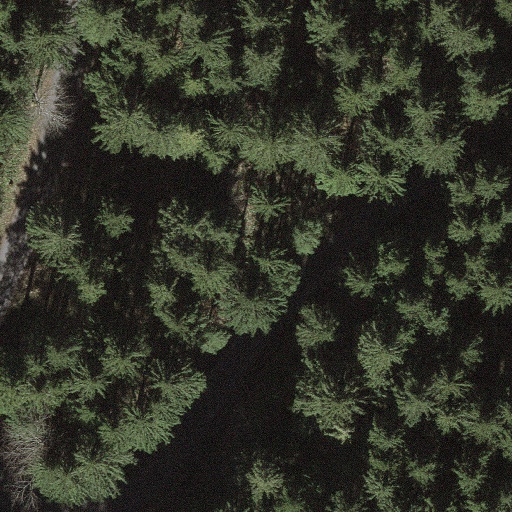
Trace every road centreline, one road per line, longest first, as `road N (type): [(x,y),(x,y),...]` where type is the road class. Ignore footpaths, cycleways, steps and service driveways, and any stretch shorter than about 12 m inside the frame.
road 1 (track): [(511,107),(266,352),(149,488),(29,492),(0,464)]
road 2 (track): [(0,140),(61,0)]
